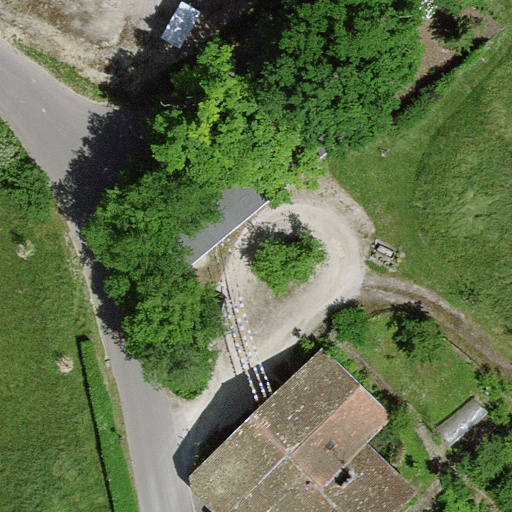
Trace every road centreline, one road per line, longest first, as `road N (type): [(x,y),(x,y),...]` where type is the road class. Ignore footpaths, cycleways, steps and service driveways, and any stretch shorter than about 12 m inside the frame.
road 1 (unclassified): [(170,511),(93,187)]
road 2 (unclassified): [(93,187),(310,0)]
road 3 (unclassified): [(0,72),(63,139),(93,187)]
